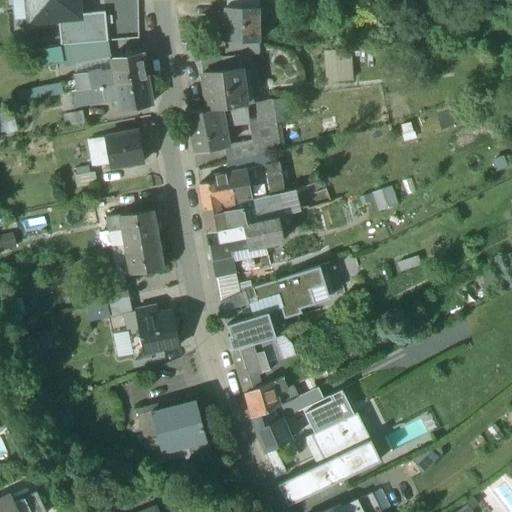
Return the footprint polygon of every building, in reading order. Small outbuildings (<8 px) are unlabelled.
[(58,18),(79,16),(77,0),(28,0),(30,21),(58,18)] [(258,0),(226,0),(226,8),(258,8),(258,0)] [(226,8),(224,8),(224,42),(258,43),(258,8),(226,8)] [(58,18),(60,47),(70,46),(108,42),(104,13),(79,16),(58,18)] [(108,42),(70,46),(73,66),(110,59),(111,58),(108,42)] [(258,43),(224,42),(225,57),(240,55),(240,56),(258,55),(258,43)] [(70,46),(60,47),(64,68),(73,66),(70,46)] [(353,80),(351,51),(325,53),(327,81),(353,80)] [(111,58),(110,59),(112,70),(114,84),(148,78),(143,53),(111,58)] [(225,57),(200,61),(207,110),(218,109),(247,105),(240,56),(240,55),(225,57)] [(100,72),(102,86),(114,84),(112,70),(100,72)] [(100,71),(74,75),(75,81),(77,91),(101,87),(102,86),(100,72),(100,71)] [(148,78),(114,84),(117,98),(119,110),(153,104),(148,78)] [(75,81),(63,84),(65,95),(70,93),(77,92),(77,91),(75,81)] [(102,86),(101,87),(104,101),(105,101),(117,98),(114,84),(102,86)] [(101,87),(77,91),(77,92),(80,107),(105,102),(105,101),(104,101),(101,87)] [(37,88),(30,90),(33,99),(40,97),(37,88)] [(77,92),(70,93),(73,108),(80,107),(77,92)] [(247,105),(218,109),(225,148),(223,149),(226,164),(278,150),(271,101),(247,105)] [(207,110),(186,113),(194,154),(223,149),(225,148),(218,109),(207,110)] [(0,114),(0,137),(16,134),(11,112),(0,114)] [(138,131),(105,138),(110,164),(105,165),(106,170),(144,163),(138,131)] [(105,138),(87,142),(92,167),(105,165),(110,164),(105,138)] [(47,143),(23,148),(25,158),(49,153),(47,143)] [(278,163),(263,166),(268,192),(269,198),(279,196),(284,195),(278,163)] [(88,168),(76,170),(77,177),(89,175),(88,168)] [(213,183),(199,185),(204,212),(234,205),(234,201),(250,198),(245,171),(212,177),(213,183)] [(77,177),(75,178),(77,189),(97,185),(94,174),(89,175),(77,177)] [(284,195),(279,196),(284,217),(300,213),(295,193),(284,195)] [(268,207),(248,211),(250,225),(271,219),(268,207)] [(243,209),(204,216),(208,234),(218,232),(247,225),(243,209)] [(153,211),(119,216),(122,231),(124,246),(158,240),(153,211)] [(119,217),(106,219),(108,233),(122,231),(119,217)] [(243,227),(218,233),(218,232),(208,234),(206,235),(210,256),(230,252),(247,248),(248,250),(282,243),(277,219),(243,228),(243,227)] [(6,238),(0,239),(0,252),(9,251),(6,238)] [(158,240),(124,246),(128,264),(121,265),(123,276),(129,275),(130,276),(163,270),(158,240)] [(230,252),(210,256),(215,281),(235,276),(230,252)] [(320,269),(253,290),(258,305),(277,298),(285,321),(301,316),(300,311),(331,302),(320,269)] [(126,284),(102,289),(105,304),(129,299),(126,284)] [(129,299),(105,304),(109,321),(124,317),(124,316),(132,314),(129,299)] [(152,310),(135,313),(135,314),(140,337),(129,340),(133,357),(144,355),(180,348),(172,313),(153,317),(152,310)] [(132,314),(124,316),(124,317),(129,340),(140,337),(135,314),(132,314)] [(224,327),(231,352),(276,339),(268,314),(224,327)] [(276,339),(262,343),(266,355),(264,355),(273,381),(282,377),(283,376),(277,364),(294,357),(290,347),(281,337),(276,339)] [(53,342),(40,348),(46,362),(59,357),(53,342)] [(261,343),(261,344),(231,352),(244,394),(260,388),(273,381),(264,355),(266,355),(262,343),(261,343)] [(294,357),(277,364),(283,376),(291,372),(305,366),(300,354),(294,357)] [(305,366),(291,372),(283,376),(282,377),(287,389),(311,379),(305,366)] [(287,389),(282,377),(273,381),(280,406),(291,401),(287,389)] [(260,388),(244,394),(251,419),(280,406),(273,381),(260,388)] [(321,387),(301,396),(306,408),(307,408),(308,410),(322,402),(319,394),(323,392),(321,387)] [(308,410),(307,408),(306,408),(285,418),(283,419),(292,440),(292,441),(305,435),(340,416),(331,398),(322,402),(308,410)] [(197,403),(152,415),(158,440),(162,455),(190,448),(195,465),(212,461),(197,403)] [(280,406),(251,419),(255,431),(265,455),(274,450),(292,440),(283,419),(285,418),(280,406)] [(357,414),(310,437),(311,439),(312,438),(324,464),(370,441),(357,414)] [(158,440),(142,445),(146,460),(162,455),(158,440)] [(324,464),(277,487),(288,508),(381,462),(370,441),(324,464)] [(421,471),(443,458),(437,448),(414,461),(421,471)] [(45,511),(36,491),(14,502),(18,511),(45,511)] [(371,497),(378,511),(388,511),(391,510),(381,492),(371,497)] [(10,495),(0,499),(0,511),(18,511),(14,502),(10,495)] [(344,511),(378,511),(371,497),(344,511)]
